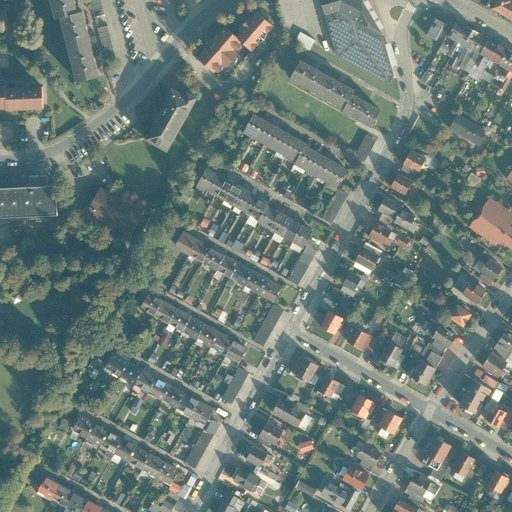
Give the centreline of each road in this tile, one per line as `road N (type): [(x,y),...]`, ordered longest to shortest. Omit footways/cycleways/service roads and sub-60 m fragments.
road 1 (residential): [(414,0),(398,39),(405,116),(289,331)]
road 2 (residential): [(0,160),(50,152),(103,121),(192,25),(227,0)]
road 3 (residential): [(289,331),(188,511)]
road 4 (residential): [(289,331),(430,410)]
road 5 (residential): [(511,291),(430,410)]
